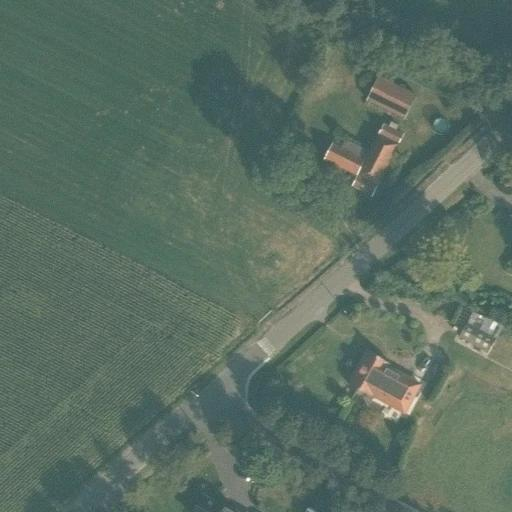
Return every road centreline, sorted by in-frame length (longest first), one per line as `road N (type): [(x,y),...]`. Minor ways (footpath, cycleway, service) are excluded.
road 1 (unclassified): [(217,391),(511,124)]
road 2 (tertiary): [(400,511),(262,432),(217,391)]
road 3 (tertiary): [(76,511),(217,391)]
